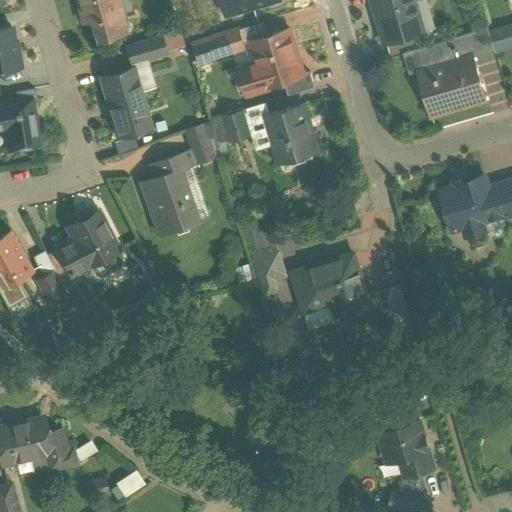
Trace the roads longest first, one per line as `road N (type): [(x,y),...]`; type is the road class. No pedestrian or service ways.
road 1 (residential): [(0,379),(63,380),(188,471),(277,511)]
road 2 (residential): [(511,125),(392,151),(365,118),(329,0)]
road 3 (residential): [(39,0),(80,145),(78,163),(69,178),(0,202)]
